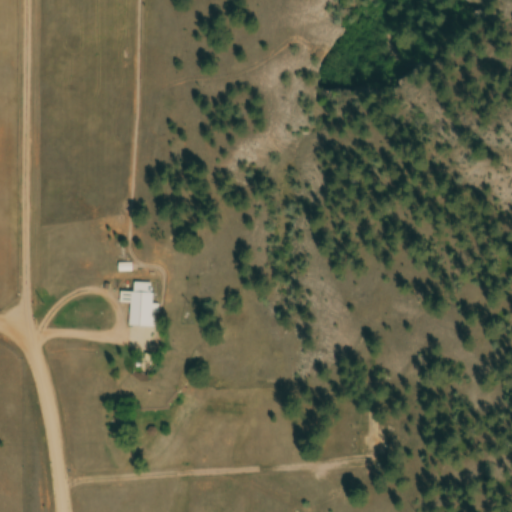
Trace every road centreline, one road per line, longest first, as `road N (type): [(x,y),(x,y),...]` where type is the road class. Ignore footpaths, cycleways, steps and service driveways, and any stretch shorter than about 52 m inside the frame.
road 1 (residential): [(26,336),(41,200),(36,0)]
road 2 (residential): [(59,511),(47,410),(26,336),(0,325)]
